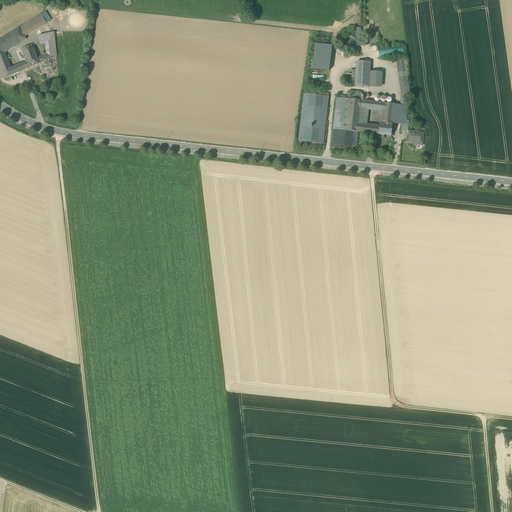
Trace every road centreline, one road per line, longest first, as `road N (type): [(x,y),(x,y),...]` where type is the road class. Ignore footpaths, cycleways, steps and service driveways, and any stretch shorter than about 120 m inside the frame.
road 1 (tertiary): [(511,181),(58,132),(0,104)]
road 2 (track): [(58,132),(98,511)]
road 3 (track): [(372,167),(393,405),(511,419)]
